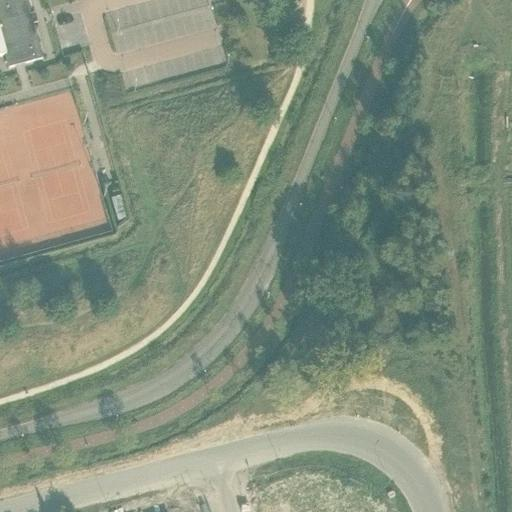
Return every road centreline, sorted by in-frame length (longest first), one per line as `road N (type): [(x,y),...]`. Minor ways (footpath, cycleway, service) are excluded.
road 1 (tertiary): [(0,433),(145,378),(255,283),(285,239),(322,155),(358,0)]
road 2 (tertiary): [(12,511),(259,445)]
road 3 (tertiary): [(403,485),(417,449),(397,408),(352,399),(317,430)]
